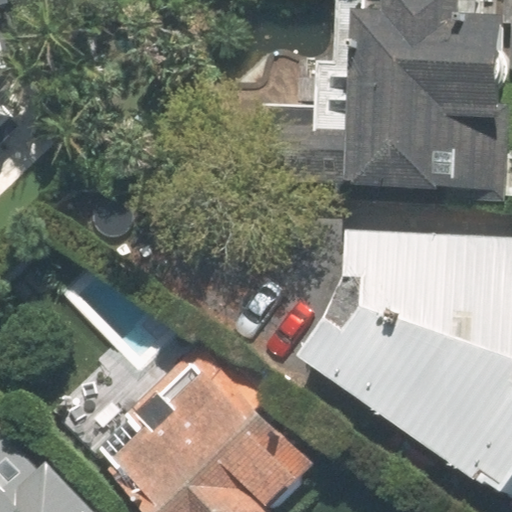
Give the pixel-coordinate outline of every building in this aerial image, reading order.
[(0,0),(0,132),(16,118),(0,100),(0,84),(14,72),(3,22),(11,20),(9,12),(25,8),(22,0),(0,0)] [(511,0),(510,0),(510,17),(475,16),(475,0),(346,0),(344,63),(327,63),(324,132),(296,131),(293,195),(511,203),(511,0)] [(511,240),(359,232),(357,282),(376,282),(375,296),(375,308),(359,330),(340,317),(311,359),(511,498),(511,240)] [(98,449),(157,511),(278,511),(324,468),(208,346),(98,449)] [(103,511),(57,464),(49,472),(2,423),(0,424),(0,511),(103,511)]
